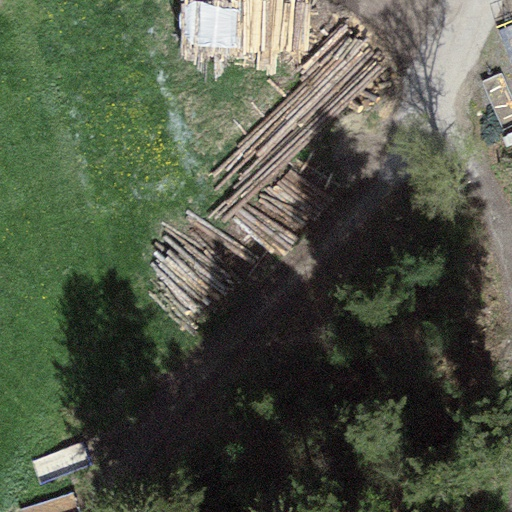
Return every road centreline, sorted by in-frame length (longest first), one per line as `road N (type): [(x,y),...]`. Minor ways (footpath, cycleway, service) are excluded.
road 1 (track): [(108,511),(156,440),(380,182),(439,97)]
road 2 (track): [(511,267),(495,212),(439,97),(476,26),(480,0)]
